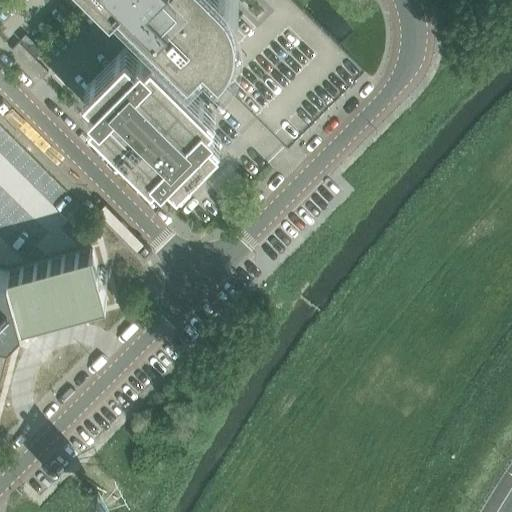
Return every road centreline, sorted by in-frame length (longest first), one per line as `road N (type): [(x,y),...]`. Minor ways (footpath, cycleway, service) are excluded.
road 1 (unclassified): [(204,280),(401,75),(407,22),(396,0)]
road 2 (unclassified): [(0,486),(204,280)]
road 3 (unclassified): [(204,280),(0,81)]
